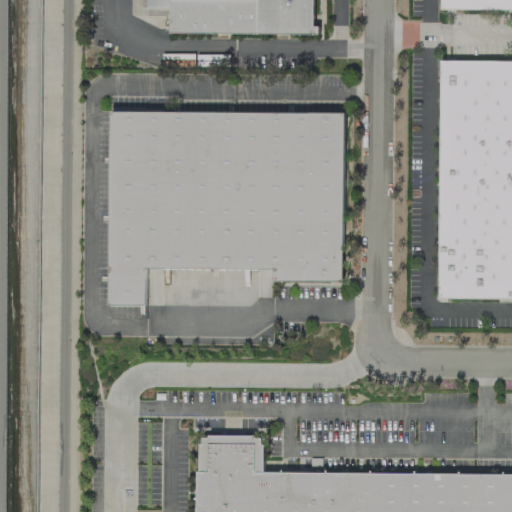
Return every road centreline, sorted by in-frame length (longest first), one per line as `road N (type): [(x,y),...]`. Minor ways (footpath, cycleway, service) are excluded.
road 1 (residential): [(382,0),(379,363)]
road 2 (tertiary): [(379,363),(511,363)]
